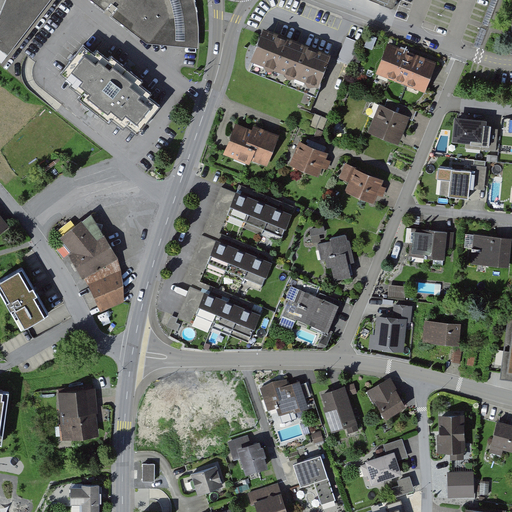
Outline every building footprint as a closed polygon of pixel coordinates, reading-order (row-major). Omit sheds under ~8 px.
[(6,0),(0,15),(0,48),(6,53),(48,0),(6,0)] [(90,0),(106,12),(145,42),(186,45),(197,46),(198,26),(195,4),(193,0),(90,0)] [(395,0),(369,0),(392,9),(395,0)] [(330,57),(264,32),(249,72),(315,97),(330,57)] [(345,35),(339,60),(351,63),(358,39),(345,35)] [(439,62),(393,42),(380,72),(427,92),(439,62)] [(137,134),(158,107),(148,99),(152,94),(141,86),(144,82),(129,71),(123,66),(111,56),(109,59),(97,50),(94,54),(83,45),(75,55),(69,62),(59,75),(72,85),(69,87),(79,95),(81,96),(78,100),(93,111),(110,125),(113,120),(124,129),(127,126),(137,134)] [(390,98),(387,105),(413,116),(412,118),(416,119),(420,110),(390,98)] [(387,105),(382,103),(371,131),(402,144),(412,118),(413,116),(387,105)] [(486,121),(454,118),(451,143),(465,144),(484,146),(486,129),(486,121)] [(501,149),(511,149),(511,124),(504,123),(501,149)] [(252,131),(235,124),(227,144),(223,155),(249,165),(251,160),(266,167),(278,137),(254,126),(252,131)] [(465,144),(465,149),(495,153),(497,131),(486,129),(484,146),(465,144)] [(332,152),(302,140),(292,164),(322,176),(332,152)] [(342,177),(352,181),(358,167),(360,167),(360,166),(348,161),(342,177)] [(360,167),(358,167),(352,181),(348,191),(377,203),(387,179),(360,167)] [(470,189),(485,191),(487,168),(472,167),(471,172),(470,189)] [(451,182),(452,170),(452,169),(440,168),(439,181),(451,182)] [(449,198),(469,199),(470,189),(471,172),(452,170),(451,182),(449,198)] [(293,207),(239,186),(228,216),(282,237),(293,207)] [(0,234),(11,226),(0,210),(0,234)] [(56,238),(98,312),(123,302),(119,272),(115,257),(88,214),(77,220),(56,238)] [(310,226),(312,242),(329,240),(328,225),(310,226)] [(453,233),(411,229),(408,257),(444,261),(445,249),(451,250),(453,233)] [(355,276),(352,262),(358,261),(353,239),(351,240),(350,234),(333,237),(334,240),(320,243),(324,259),(328,258),(331,267),(334,267),(337,279),(355,276)] [(511,239),(473,235),(470,264),(509,268),(511,239)] [(273,259),(219,239),(210,263),(265,283),(273,259)] [(25,266),(0,280),(0,287),(24,329),(52,313),(36,286),(25,266)] [(423,290),(440,292),(442,282),(424,280),(423,290)] [(338,308),(297,290),(285,317),(326,335),(338,308)] [(265,314),(207,291),(198,314),(256,337),(265,314)] [(393,305),(392,318),(407,320),(406,324),(411,324),(412,307),(393,305)] [(511,315),(503,379),(511,379),(511,315)] [(392,318),(376,317),(375,336),(370,335),(368,349),(403,352),(406,324),(407,320),(392,318)] [(462,324),(425,321),(423,343),(460,346),(462,324)] [(455,348),(453,360),(460,362),(462,349),(455,348)] [(286,379),(259,388),(266,412),(274,409),(276,418),(308,408),(299,380),(287,384),(286,379)] [(405,409),(387,380),(368,392),(385,421),(405,409)] [(188,419),(194,443),(239,431),(232,405),(225,407),(220,385),(192,392),(189,382),(176,386),(185,419),(188,419)] [(360,422),(347,387),(323,396),(335,431),(360,422)] [(0,443),(4,444),(12,391),(0,389),(0,443)] [(97,389),(59,392),(62,440),(101,437),(99,422),(97,389)] [(177,412),(182,410),(174,389),(169,391),(177,412)] [(466,412),(443,413),(444,449),(468,448),(466,412)] [(511,422),(501,420),(495,446),(511,449),(511,422)] [(405,449),(402,440),(384,446),(387,456),(365,463),(372,486),(401,476),(396,462),(408,458),(405,449)] [(270,466),(262,443),(243,450),(251,472),(270,466)] [(322,455),(295,464),(303,486),(330,476),(322,455)] [(155,481),(155,462),(143,462),(143,481),(155,481)] [(220,464),(192,475),(201,497),(228,485),(220,464)] [(471,471),(451,472),(452,492),(472,491),(471,471)] [(412,483),(409,477),(398,482),(399,486),(391,489),(394,497),(414,490),(412,483)] [(317,484),(309,485),(310,505),(318,504),(317,484)] [(82,487),(82,489),(71,489),(70,506),(79,506),(78,511),(99,511),(100,487),(82,487)] [(289,511),(283,493),(257,502),(260,511),(289,511)]
